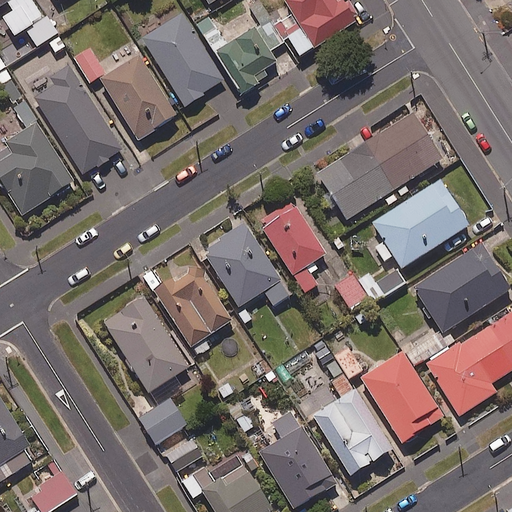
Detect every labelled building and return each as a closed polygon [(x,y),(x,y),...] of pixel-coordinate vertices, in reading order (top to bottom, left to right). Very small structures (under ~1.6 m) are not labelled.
[(14,43),(33,31),(32,28),(42,22),(28,0),(0,0),(0,12),(8,8),(14,18),(3,24),(14,43)] [(241,100),(270,82),(266,76),(278,68),(271,57),(288,46),(258,0),(248,0),(243,3),(261,31),(256,34),(252,36),(228,52),(209,22),(197,29),(241,100)] [(225,0),(203,0),(210,10),(225,0)] [(297,0),(285,8),(289,15),(275,24),(300,64),(360,26),(344,0),(297,0)] [(143,44),(187,113),(207,100),(206,98),(224,86),(182,19),(143,44)] [(48,46),(59,39),(48,21),(36,28),(38,32),(28,38),(37,53),(48,46)] [(106,79),(92,54),(76,63),(91,88),(106,79)] [(177,121),(140,63),(101,87),(139,146),(177,121)] [(123,155),(69,71),(50,83),(55,91),(35,103),(84,180),(123,155)] [(24,100),(8,74),(0,79),(0,84),(14,106),(24,100)] [(37,124),(25,105),(12,113),(23,132),(37,124)] [(442,165),(414,120),(319,180),(348,225),(442,165)] [(74,188),(38,130),(0,153),(0,186),(22,221),(74,188)] [(470,232),(441,186),(373,228),(385,246),(376,252),(384,265),(393,259),(403,274),(470,232)] [(319,290),(312,279),(320,273),(316,267),(327,260),(292,206),(258,227),(305,299),(319,290)] [(202,258),(246,327),(254,322),(246,309),(265,297),(274,310),(290,300),(246,230),(202,258)] [(510,288),(479,242),(412,287),(443,333),(510,288)] [(233,327),(198,273),(176,287),(173,281),(152,295),(196,363),(215,350),(210,342),(233,327)] [(381,295),(386,302),(407,289),(396,273),(376,286),(381,295)] [(376,286),(369,275),(358,282),(371,301),(381,295),(376,286)] [(369,302),(353,277),(334,289),(351,314),(369,302)] [(189,374),(142,300),(102,326),(149,399),(189,374)] [(511,310),(460,344),(458,341),(425,362),(459,414),(495,391),(490,383),(511,368),(511,310)] [(438,331),(404,352),(412,365),(446,344),(438,331)] [(327,345),(308,357),(320,377),(328,372),(332,379),(344,372),(347,377),(361,368),(347,345),(333,354),(327,345)] [(441,416),(401,351),(360,376),(400,441),(441,416)] [(294,355),(279,364),(288,378),(303,369),(294,355)] [(354,389),(347,377),(344,372),(332,379),(329,381),(340,398),(354,389)] [(340,398),(311,415),(348,474),(390,447),(354,389),(340,398)] [(242,398),(239,393),(223,403),(242,434),(258,424),(253,416),(261,411),(250,393),(242,398)] [(155,446),(199,419),(195,412),(182,420),(169,398),(138,417),(155,446)] [(0,480),(30,461),(22,449),(27,446),(0,402),(0,480)] [(336,483),(301,425),(270,443),(261,428),(248,436),(293,510),(336,483)] [(201,457),(189,438),(164,454),(176,473),(201,457)] [(271,511),(249,472),(258,467),(245,445),(206,468),(204,465),(180,478),(191,497),(202,491),(214,511),(271,511)] [(37,486),(39,489),(29,495),(37,508),(31,511),(45,511),(74,494),(54,463),(44,470),(49,478),(37,486)]
